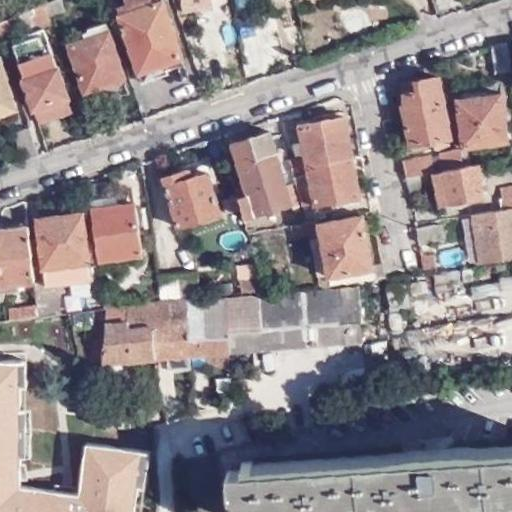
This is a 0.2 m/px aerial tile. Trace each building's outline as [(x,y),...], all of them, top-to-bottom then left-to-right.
[(60,0),(51,0),(45,3),(49,16),(64,10),(60,0)] [(162,0),(136,0),(116,7),(139,74),(182,58),(162,0)] [(45,3),(0,23),(0,36),(49,16),(45,3)] [(341,17),(350,36),(367,28),(359,9),(341,17)] [(106,24),(88,31),(89,39),(69,45),(84,92),(123,78),(106,24)] [(44,28),(11,41),(37,122),(72,111),(44,28)] [(506,40),(490,45),(493,69),(510,66),(506,40)] [(0,66),(0,113),(14,109),(0,66)] [(437,78),(403,84),(406,106),(401,107),(406,142),(445,136),(437,78)] [(501,91),(457,98),(464,144),(508,138),(501,91)] [(304,158),(289,161),(291,169),(350,157),(342,117),(298,125),(304,158)] [(14,132),(24,161),(38,156),(29,127),(14,132)] [(237,200),(242,218),(289,204),(292,211),(298,210),(291,184),(285,185),(269,133),(233,144),(248,197),(237,200)] [(445,168),(464,164),(461,148),(442,151),(445,168)] [(402,160),(406,176),(432,170),(435,170),(432,154),(402,160)] [(291,169),(293,176),(307,173),(313,205),(358,197),(350,157),(291,169)] [(435,170),(432,170),(439,208),(485,199),(478,161),(464,164),(445,168),(435,170)] [(205,163),(161,176),(175,229),(220,216),(205,163)] [(503,207),(511,204),(511,184),(500,187),(503,207)] [(90,209),(96,259),(140,255),(134,204),(90,209)] [(511,204),(503,207),(474,212),(481,260),(511,255),(511,204)] [(329,283),(384,276),(381,261),(371,262),(361,211),(306,222),(289,225),(291,235),(318,229),(329,283)] [(35,316),(56,314),(101,309),(100,296),(55,300),(52,263),(61,262),(63,280),(87,278),(80,214),(37,219),(39,238),(28,239),(32,280),(35,316)] [(416,228),(419,243),(443,238),(441,223),(416,228)] [(0,283),(32,280),(28,239),(27,226),(0,228),(0,283)] [(459,246),(438,251),(442,267),(463,262),(459,246)] [(424,271),(437,270),(433,253),(421,255),(424,271)] [(433,288),(471,282),(469,270),(431,276),(433,288)] [(159,303),(199,298),(194,271),(155,276),(159,303)] [(242,294),(264,291),(260,277),(240,280),(242,294)] [(199,301),(199,298),(159,303),(101,309),(101,336),(90,337),(93,364),(340,343),(335,287),(199,301)] [(6,308),(7,320),(33,318),(32,306),(6,308)] [(20,366),(0,366),(0,511),(134,511),(136,497),(141,498),(146,462),(85,453),(79,505),(68,503),(19,496),(19,476),(20,366)] [(511,453),(226,470),(228,511),(367,511),(434,508),(511,503),(511,453)]
